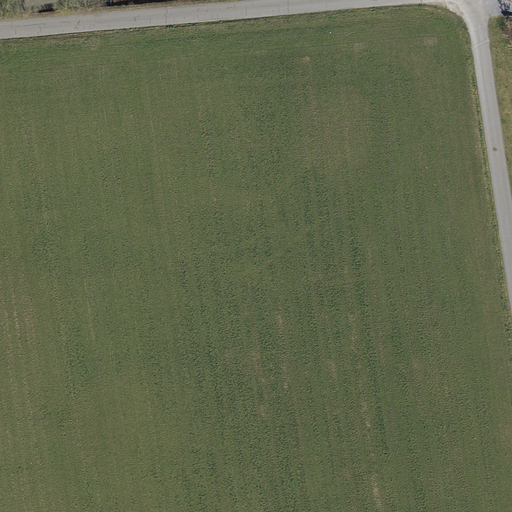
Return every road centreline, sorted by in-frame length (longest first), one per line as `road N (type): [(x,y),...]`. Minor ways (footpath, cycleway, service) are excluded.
road 1 (residential): [(0,33),(400,0)]
road 2 (residential): [(475,0),(511,254)]
